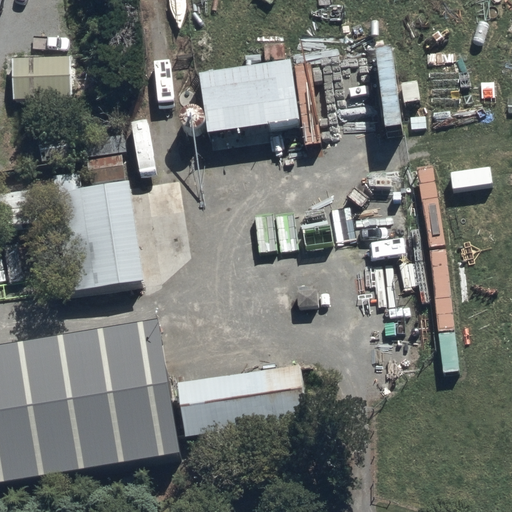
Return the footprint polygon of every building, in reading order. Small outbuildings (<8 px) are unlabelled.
[(71,104),(71,65),(23,65),(23,104),(71,104)] [(306,136),(303,107),(316,105),(312,68),(207,79),(214,145),(306,136)] [(82,128),(83,160),(121,158),(120,140),(113,141),(113,126),(82,128)] [(58,138),(57,128),(37,130),(40,164),(79,160),(76,136),(58,138)] [(121,160),(86,164),(89,187),(123,183),(121,160)] [(91,291),(98,290),(100,299),(149,291),(132,189),(85,197),(82,179),(52,184),(61,237),(72,235),(80,282),(89,280),(91,291)] [(0,487),(184,462),(164,325),(0,348),(0,487)]
